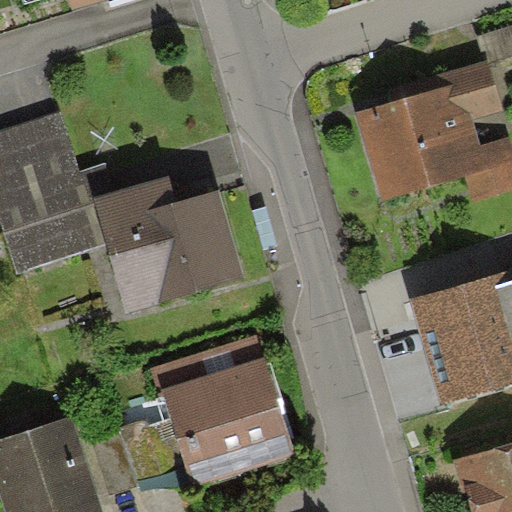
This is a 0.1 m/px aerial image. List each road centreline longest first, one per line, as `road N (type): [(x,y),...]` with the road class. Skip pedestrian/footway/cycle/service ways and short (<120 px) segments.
road 1 (residential): [(368,480),(256,66)]
road 2 (residential): [(256,66),(460,0)]
